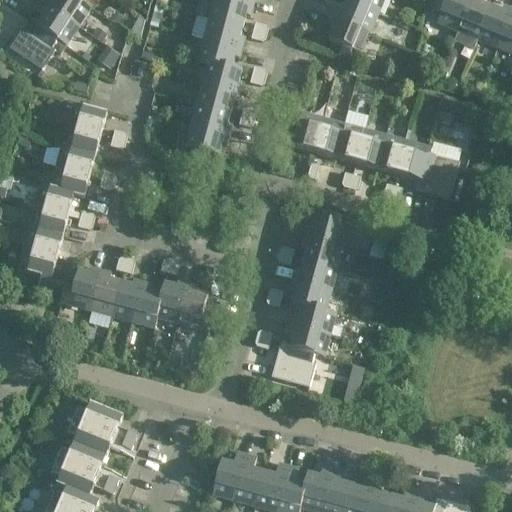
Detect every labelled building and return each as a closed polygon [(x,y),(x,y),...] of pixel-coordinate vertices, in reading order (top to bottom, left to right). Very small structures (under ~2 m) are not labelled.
[(75,0),(55,0),(55,1),(52,0),(39,0),(38,2),(78,29),(91,10),(82,4),(75,0)] [(158,0),(157,6),(167,9),(168,0),(158,0)] [(253,10),(216,0),(213,0),(208,20),(242,29),(245,18),(250,20),(253,10)] [(216,0),(253,10),(255,0),(216,0)] [(346,0),(346,2),(378,15),(384,0),(346,0)] [(386,0),(375,42),(408,51),(421,0),(386,0)] [(436,25),(457,33),(470,0),(446,0),(444,5),(435,2),(431,11),(440,14),(436,25)] [(470,0),(457,33),(453,44),(473,52),(477,42),(490,9),(480,5),(482,0),(481,0),(470,0)] [(43,18),(38,27),(36,29),(57,42),(66,48),(78,29),(38,2),(33,11),(43,18)] [(333,20),(370,35),(378,15),(346,2),(341,12),(336,10),(333,20)] [(490,9),(477,42),(497,50),(511,13),(511,12),(503,9),(501,14),(490,9)] [(113,13),(108,21),(117,27),(122,19),(113,13)] [(180,13),(178,21),(186,23),(188,16),(180,13)] [(511,13),(497,50),(511,56),(511,13)] [(242,29),(208,20),(202,41),(241,52),(244,42),(239,40),(242,29)] [(361,56),(370,35),(333,20),(329,29),(333,31),(329,43),(342,48),(338,57),(348,61),(351,52),(361,56)] [(57,42),(36,29),(38,27),(29,21),(9,51),(41,72),(55,52),(52,50),(57,42)] [(253,32),(266,36),(268,31),(266,27),(255,24),(253,32)] [(265,41),(266,36),(253,32),(250,40),(262,43),(265,41)] [(230,72),(231,70),(234,60),(239,61),(241,52),(202,41),(197,63),(207,66),(230,72)] [(231,70),(230,72),(207,66),(201,85),(240,96),(243,86),(238,85),(241,73),(231,70)] [(251,77),(265,80),(266,75),(265,72),(254,69),(251,77)] [(264,86),(265,80),(251,77),(249,85),(260,87),(264,86)] [(73,91),(86,95),(88,87),(77,84),(74,86),(73,91)] [(240,96),(201,85),(196,106),(229,115),(232,104),(237,106),(240,96)] [(73,106),(67,128),(101,137),(106,115),(73,106)] [(229,115),(196,106),(190,127),(229,138),(232,128),(227,126),(229,115)] [(240,118),(254,122),(255,117),(254,113),(243,110),(240,118)] [(294,138),(285,136),(283,146),(313,154),(322,120),(301,114),(294,138)] [(439,117),(436,127),(450,131),(453,121),(439,117)] [(252,127),(254,122),(240,118),(238,126),(249,129),(252,127)] [(334,160),(343,126),(322,120),(313,154),(334,160)] [(355,165),(364,131),(343,126),(334,160),(355,165)] [(194,152),(192,161),(202,164),(204,154),(218,158),(221,146),(226,147),(229,138),(190,127),(184,149),(194,152)] [(101,137),(67,128),(61,149),(95,158),(101,137)] [(377,171),(386,137),(364,131),(355,165),(377,171)] [(114,132),(112,140),(125,143),(127,138),(125,135),(114,132)] [(398,177),(407,143),(386,137),(377,171),(398,177)] [(23,138),(20,146),(28,149),(31,141),(23,138)] [(125,143),(112,140),(110,148),(121,151),(124,149),(125,143)] [(407,143),(398,177),(417,182),(419,182),(425,158),(429,160),(432,149),(428,148),(407,143)] [(95,158),(61,149),(55,170),(89,179),(95,158)] [(425,158),(419,182),(417,182),(414,192),(449,201),(459,164),(436,158),(435,161),(429,160),(425,158)] [(310,165),(307,177),(309,180),(315,181),(319,168),(310,165)] [(89,179),(55,170),(50,190),(74,196),(73,198),(84,201),(89,179)] [(101,182),(114,185),(116,180),(114,176),(103,174),(101,182)] [(341,186),(343,189),(349,190),(352,177),(344,175),(341,186)] [(1,176),(0,180),(0,197),(4,198),(7,190),(10,191),(13,179),(1,176)] [(357,190),(360,179),(352,177),(349,190),(354,192),(357,190)] [(113,190),(114,185),(101,182),(98,190),(109,192),(113,190)] [(383,197),(385,200),(390,202),(394,188),(386,186),(383,197)] [(74,196),(50,190),(40,187),(34,208),(68,217),(73,198),(74,196)] [(399,201),(402,190),(394,188),(390,202),(396,203),(399,201)] [(431,214),(434,203),(425,201),(422,215),(427,216),(431,214)] [(68,217),(34,208),(29,230),(62,239),(68,217)] [(79,221),(93,224),(94,219),(92,216),(81,213),(79,221)] [(338,226),(340,217),(330,214),(328,223),(314,220),(311,232),(306,230),(303,240),(342,251),(348,229),(338,226)] [(91,230),(93,224),(79,221),(77,229),(88,231),(91,230)] [(62,239),(29,230),(23,251),(57,260),(62,239)] [(303,262),(336,272),(342,251),(303,240),(301,250),(306,252),(303,262)] [(373,244),(369,258),(382,261),(386,247),(373,244)] [(283,249),(280,251),(278,256),(292,260),(294,252),(283,249)] [(41,279),(38,288),(48,291),(57,260),(23,251),(17,272),(41,279)] [(279,265),(290,268),(292,260),(278,256),(277,261),(279,265)] [(118,261),(115,272),(123,274),(127,260),(122,259),(118,261)] [(134,265),(132,262),(127,260),(123,274),(131,276),(134,265)] [(163,262),(160,273),(168,275),(171,262),(166,260),(163,262)] [(179,266),(177,263),(171,262),(168,275),(176,277),(179,266)] [(292,282),(331,292),(336,272),(303,262),(300,274),(295,272),(292,282)] [(65,285),(60,305),(91,313),(101,274),(91,272),(90,276),(78,273),(74,287),(65,285)] [(378,272),(375,281),(385,284),(387,275),(378,272)] [(101,274),(91,313),(112,319),(121,285),(110,282),(111,277),(101,274)] [(301,308),(302,306),(326,312),(331,292),(292,282),(289,292),(294,293),(291,305),(301,308)] [(121,285),(112,319),(132,324),(143,285),(133,283),(132,288),(121,285)] [(161,296),(163,296),(157,320),(177,325),(187,287),(177,284),(176,289),(164,286),(161,296)] [(154,330),(157,320),(163,296),(161,296),(151,293),(153,288),(143,285),(132,324),(154,330)] [(208,334),(213,314),(204,311),(208,297),(196,294),(197,289),(187,287),(177,325),(208,334)] [(272,290),(269,292),(267,298),(281,301),(283,293),(272,290)] [(371,292),(368,302),(380,305),(382,295),(371,292)] [(268,306),(279,309),(281,301),(267,298),(266,303),(268,306)] [(302,306),(301,308),(299,318),(294,317),(291,326),(330,337),(336,315),(326,312),(302,306)] [(293,338),(291,348),(290,350),(314,356),(324,359),(330,337),(291,326),(288,336),(293,338)] [(261,332),(257,334),(256,340),(270,343),(272,335),(261,332)] [(256,348),(267,351),(270,343),(256,340),(255,345),(256,348)] [(314,356),(290,350),(291,348),(281,345),(271,379),(309,389),(315,367),(311,366),(314,356)] [(197,372),(200,363),(184,359),(182,368),(197,372)] [(352,368),(348,383),(359,386),(363,371),(352,368)] [(106,459),(110,449),(129,457),(137,437),(118,429),(123,418),(90,405),(73,446),(106,459)] [(112,497),(120,477),(101,469),(106,459),(73,446),(56,486),(66,490),(89,500),(89,498),(93,489),(112,497)] [(234,503),(246,456),(236,453),(233,466),(221,463),(212,497),(234,503)] [(264,474),(253,471),(256,459),(246,456),(234,503),(254,508),(264,474)] [(254,508),(268,511),(275,511),(288,467),(278,465),(275,477),(264,474),(254,508)] [(304,485),(306,486),(300,510),(308,511),(320,511),(332,469),(322,466),(319,479),(307,475),(304,485)] [(299,511),(300,510),(306,486),(304,485),(294,483),(298,470),(288,467),(275,511),(299,511)] [(342,511),(350,487),(339,484),(342,471),(332,469),(320,511),(342,511)] [(365,511),(374,480),(364,477),(361,490),(350,487),(342,511),(365,511)] [(387,511),(391,498),(380,495),(384,483),(374,480),(365,511),(387,511)] [(402,501),(391,498),(387,511),(410,511),(416,491),(406,489),(402,501)] [(94,511),(99,502),(89,498),(89,500),(66,490),(57,511),(94,511)] [(431,511),(432,509),(422,506),(426,494),(416,491),(410,511),(431,511)] [(431,511),(468,511),(469,508),(435,499),(432,509),(431,511)]
